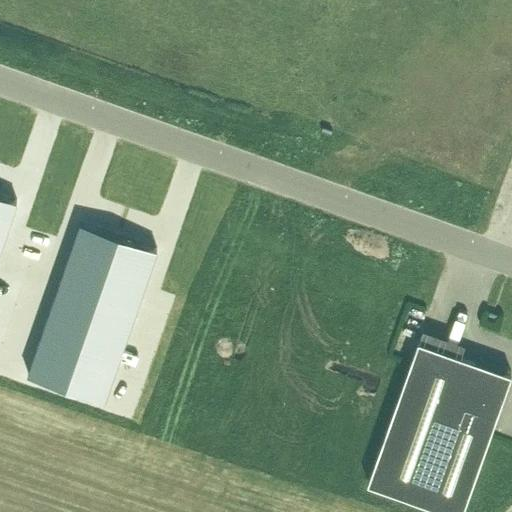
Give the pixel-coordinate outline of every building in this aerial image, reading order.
[(0,189),(0,246),(18,196),(0,189)] [(80,219),(62,271),(100,284),(118,232),(80,219)] [(118,232),(105,270),(123,277),(136,238),(118,232)] [(136,238),(123,277),(143,284),(157,246),(136,238)] [(213,257),(200,296),(276,322),(289,284),(213,257)] [(105,270),(99,289),(137,303),(143,284),(105,270)] [(62,271),(56,290),(94,303),(99,289),(100,284),(62,271)] [(94,303),(92,308),(130,321),(137,303),(99,289),(94,303)] [(56,290),(27,371),(66,384),(79,346),(85,327),(92,308),(94,303),(56,290)] [(315,293),(302,331),(378,357),(391,319),(315,293)] [(92,308),(85,327),(124,340),(130,321),(92,308)] [(192,317),(158,416),(234,443),(268,344),(192,317)] [(85,327),(79,346),(117,359),(124,340),(85,327)] [(462,511),(511,371),(418,339),(368,481),(456,511),(462,511)] [(79,346),(66,384),(104,398),(117,359),(79,346)] [(309,358),(295,397),(357,418),(370,379),(309,358)] [(288,419),(274,457),(336,478),(349,440),(288,419)]
